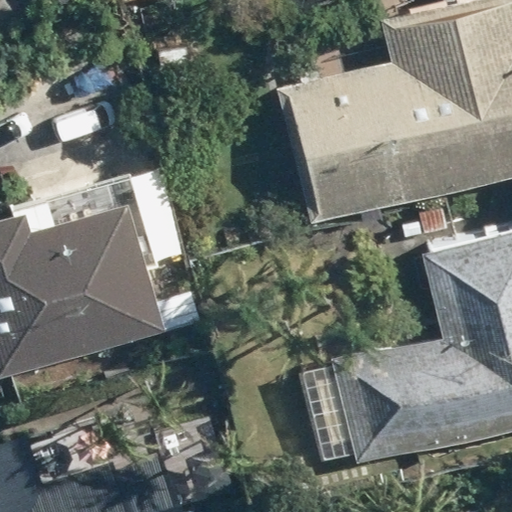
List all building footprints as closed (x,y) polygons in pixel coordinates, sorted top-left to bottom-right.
[(310,213),(511,156),(511,0),(380,0),(377,1),(387,38),(270,71),(310,213)] [(160,156),(132,163),(155,253),(184,246),(160,156)] [(47,183),(0,195),(0,361),(164,317),(129,185),(53,205),(47,183)] [(442,319),(334,346),(360,452),(511,414),(511,208),(420,231),(442,319)] [(0,511),(181,511),(161,444),(42,479),(25,423),(0,430),(0,511)]
